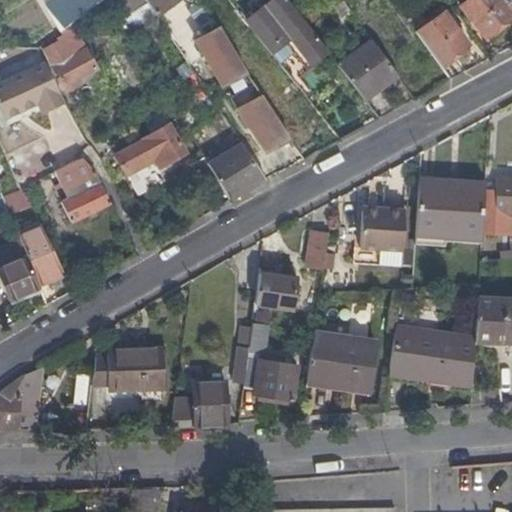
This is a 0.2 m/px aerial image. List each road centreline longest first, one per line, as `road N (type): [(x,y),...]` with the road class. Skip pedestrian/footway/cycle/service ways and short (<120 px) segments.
road 1 (residential): [(511,76),(0,361)]
road 2 (residential): [(511,444),(275,458),(0,461)]
road 3 (track): [(64,115),(150,273)]
